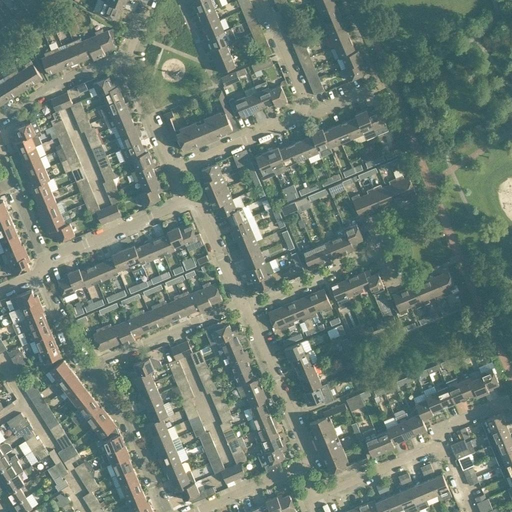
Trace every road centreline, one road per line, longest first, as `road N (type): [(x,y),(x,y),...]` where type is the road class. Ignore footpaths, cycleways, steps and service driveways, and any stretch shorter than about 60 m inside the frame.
road 1 (residential): [(470,511),(439,448),(309,499)]
road 2 (residential): [(303,466),(307,455),(244,307)]
road 3 (residential): [(86,366),(241,302)]
road 4 (residential): [(165,511),(125,416),(86,366)]
road 5 (residential): [(45,260),(184,198)]
road 6 (residential): [(173,169),(308,113)]
road 7 (residential): [(244,307),(378,252)]
road 8 (residential): [(0,119),(49,86),(124,56)]
road 9 (residential): [(124,56),(173,169)]
road 10 (residential): [(308,113),(262,0)]
road 11 (residential): [(241,302),(204,214),(184,198)]
